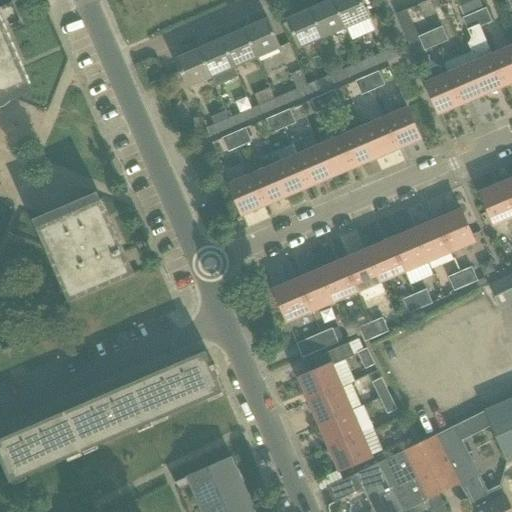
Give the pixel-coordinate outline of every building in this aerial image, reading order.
[(333,0),(332,0),(310,10),(323,38),(346,28),(333,0)] [(369,18),(361,0),(333,0),(346,28),(369,18)] [(478,0),(467,0),(473,14),(475,13),(483,10),(478,0)] [(407,8),(397,13),(404,31),(414,26),(407,8)] [(483,10),(475,13),(479,25),(480,28),(492,22),(486,8),(483,10)] [(299,49),(323,38),(310,10),(287,20),(299,49)] [(473,14),(462,18),(467,30),(479,25),(475,13),(473,14)] [(268,19),(245,29),(258,58),(280,48),(268,19)] [(0,104),(7,102),(4,96),(30,84),(4,24),(0,25),(0,104)] [(472,52),(467,54),(471,64),(484,95),(505,86),(505,87),(507,86),(493,55),(480,28),(479,25),(467,30),(470,39),(469,43),(467,45),(472,52)] [(437,46),(448,41),(443,27),(431,32),(437,46)] [(245,29),(222,39),(234,68),(258,58),(245,29)] [(437,46),(431,32),(419,37),(425,51),(437,46)] [(222,39),(199,49),(211,78),(215,87),(238,77),(234,68),(222,39)] [(511,46),(493,55),(507,86),(511,83),(511,46)] [(395,48),(370,58),(374,68),(399,57),(395,48)] [(199,49),(176,59),(188,88),(207,80),(211,78),(199,49)] [(361,62),(347,68),(351,78),(365,72),(361,62)] [(471,64),(449,73),(462,104),(483,96),(485,95),(484,95),(471,64)] [(297,89),(284,94),(288,104),(311,94),(308,85),(301,70),(291,74),(297,89)] [(385,85),(379,71),(366,77),(372,90),(385,85)] [(337,72),(317,81),(321,90),(342,82),(337,72)] [(426,83),(426,85),(439,115),(441,114),(440,114),(461,105),(463,105),(462,104),(449,73),(426,83)] [(362,95),(372,90),(366,77),(356,81),(362,95)] [(270,89),(254,95),(259,105),(263,115),(279,108),(275,98),(274,99),(270,89)] [(323,95),(329,109),(340,105),(335,90),(323,95)] [(317,114),(329,109),(323,95),(312,100),(317,114)] [(248,100),(233,106),(237,116),(239,115),(242,124),(256,118),(253,110),(252,110),(251,109),(248,100)] [(407,108),(384,118),(398,149),(398,150),(399,149),(419,140),(420,140),(421,140),(407,108)] [(279,114),(285,128),(296,123),(291,109),(279,114)] [(272,133),(285,128),(279,114),(267,119),(272,133)] [(384,118),(362,127),(376,159),(377,158),(398,149),(384,118)] [(225,121),(215,125),(218,134),(233,127),(229,119),(225,121)] [(362,127),(340,137),(354,168),(355,168),(355,167),(376,159),(362,127)] [(241,147),(247,144),(252,142),(246,129),(235,133),(241,147)] [(229,152),(241,147),(235,133),(223,139),(229,152)] [(313,134),(291,144),(292,145),(297,155),(310,187),(331,178),(332,178),(318,146),(313,134)] [(340,137),(318,146),(332,178),(333,177),(354,168),(354,169),(354,168),(340,137)] [(297,155),(275,165),(288,196),(308,187),(309,188),(310,187),(297,155)] [(275,165),(253,174),(266,206),(286,197),(288,197),(288,196),(275,165)] [(247,177),(229,184),(243,216),(244,215),(264,206),(264,207),(266,206),(253,174),(247,177)] [(480,193),(495,226),(507,221),(511,231),(511,198),(505,183),(482,192),(480,193)] [(61,210),(63,216),(37,228),(69,302),(135,274),(134,273),(125,277),(116,257),(125,253),(102,200),(75,211),(73,205),(61,210)] [(460,211),(437,220),(451,253),(476,243),(461,209),(460,210),(460,211)] [(428,262),(451,253),(437,220),(414,230),(428,262)] [(414,230),(391,240),(405,272),(428,262),(414,230)] [(391,240),(368,250),(382,282),(405,272),(391,240)] [(368,250),(345,259),(359,292),(382,282),(368,250)] [(345,259),(323,269),(337,302),(359,292),(345,259)] [(490,260),(479,265),(484,276),(495,272),(490,260)] [(472,267),(459,272),(465,286),(478,281),(472,267)] [(323,269),(300,279),(314,312),(337,302),(323,269)] [(454,290),(465,286),(459,272),(449,277),(454,290)] [(511,274),(489,286),(499,308),(511,301),(511,274)] [(288,323),(306,315),(314,312),(300,279),(276,289),(275,289),(274,289),(288,323)] [(427,290),(415,295),(421,309),(432,304),(427,290)] [(409,313),(421,309),(415,295),(404,299),(409,313)] [(383,317),(372,322),(378,336),(389,332),(383,317)] [(365,342),(378,336),(372,322),(359,327),(365,342)] [(333,329),(323,333),(329,347),(339,343),(333,329)] [(303,358),(321,350),(329,347),(323,333),(297,344),(303,358)] [(308,375),(299,378),(300,380),(309,401),(309,402),(344,387),(351,383),(355,382),(345,359),(354,355),(354,354),(350,343),(349,342),(314,358),(314,360),(319,370),(308,375)] [(375,364),(368,348),(359,352),(366,368),(375,364)] [(166,368),(135,382),(153,422),(224,392),(214,370),(216,369),(214,365),(213,366),(206,351),(174,365),(174,363),(166,367),(166,368)] [(381,398),(390,394),(382,378),(373,382),(381,398)] [(65,412),(83,453),(153,422),(135,382),(105,395),(104,393),(96,397),(96,398),(65,412)] [(344,387),(309,402),(310,403),(319,424),(319,425),(354,410),(344,387)] [(390,394),(381,398),(388,414),(397,409),(390,394)] [(492,426),(507,463),(511,460),(511,399),(485,411),(492,426)] [(354,410),(319,425),(320,426),(329,447),(329,448),(364,433),(354,410)] [(475,416),(482,431),(492,426),(485,411),(475,416)] [(25,429),(0,439),(0,456),(11,483),(83,453),(65,412),(34,425),(33,424),(25,427),(25,429)] [(410,421),(401,426),(408,442),(418,437),(410,421)] [(460,484),(473,511),(511,511),(511,509),(500,486),(488,492),(455,426),(438,435),(460,484)] [(364,433),(329,448),(330,449),(339,470),(339,472),(358,464),(375,457),(373,455),(364,433)] [(438,435),(380,463),(404,511),(407,511),(447,511),(438,494),(460,484),(438,435)] [(255,511),(253,507),(250,509),(245,496),(248,495),(242,483),(239,484),(234,471),(237,470),(232,458),(175,483),(175,484),(194,476),(209,511),(255,511)] [(327,489),(334,503),(362,489),(372,510),(367,511),(404,511),(380,463),(327,489)]
